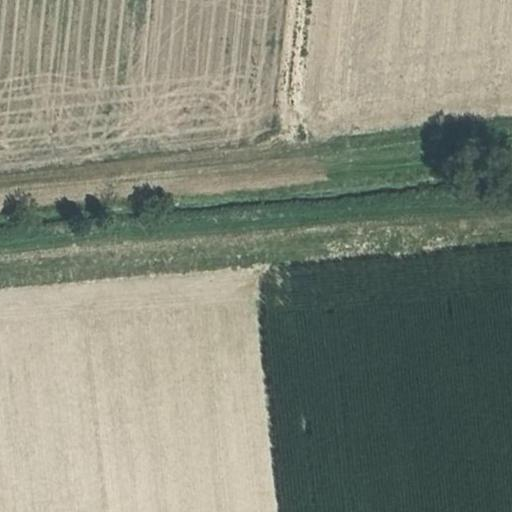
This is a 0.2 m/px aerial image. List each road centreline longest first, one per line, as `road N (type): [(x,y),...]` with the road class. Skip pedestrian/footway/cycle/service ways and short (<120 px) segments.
road 1 (track): [(511,131),(0,187)]
road 2 (track): [(511,207),(381,211),(0,247)]
road 3 (track): [(280,161),(298,0)]
